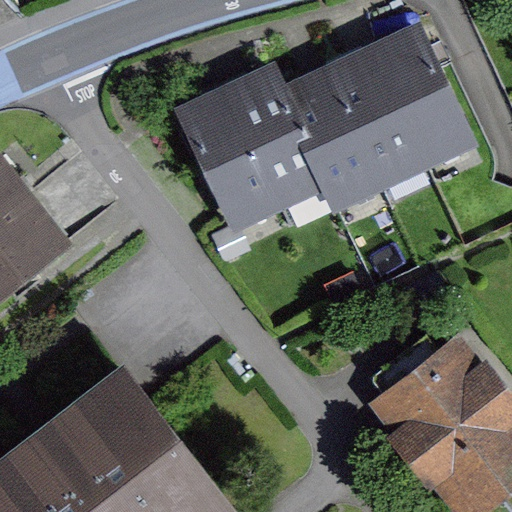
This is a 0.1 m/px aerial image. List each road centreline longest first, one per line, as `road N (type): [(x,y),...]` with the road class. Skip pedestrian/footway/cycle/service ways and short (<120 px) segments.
road 1 (residential): [(38,60),(378,511)]
road 2 (tertiary): [(38,60),(196,0)]
